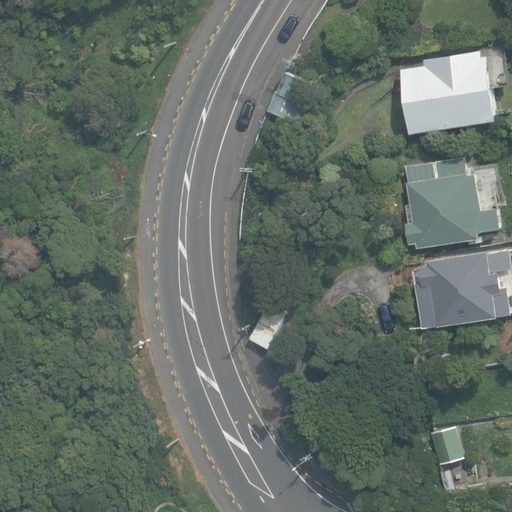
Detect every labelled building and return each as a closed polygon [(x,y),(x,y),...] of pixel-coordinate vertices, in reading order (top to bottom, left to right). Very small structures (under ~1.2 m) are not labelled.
[(402,56),(414,132),(501,119),(491,54),(483,55),(483,49),(427,58),(426,52),(402,56)] [(287,73),(280,92),(315,106),(323,86),(287,73)] [(315,106),(280,92),(278,91),(271,110),(309,124),(315,106)] [(420,242),(421,247),(471,240),(472,243),(487,241),(486,234),(511,231),(507,207),(486,210),(480,171),(466,173),(464,156),(410,164),(412,180),(411,181),(414,203),(409,204),(411,221),(409,221),(413,243),(420,242)] [(416,268),(424,327),(503,316),(503,314),(511,312),(511,285),(505,287),(504,278),(511,278),(509,269),(511,268),(511,248),(491,251),(491,250),(429,258),(430,264),(422,265),(422,267),(416,268)] [(253,337),(270,347),(288,312),(271,303),(253,337)] [(434,432),(442,464),(467,458),(459,424),(434,430),(434,432)]
